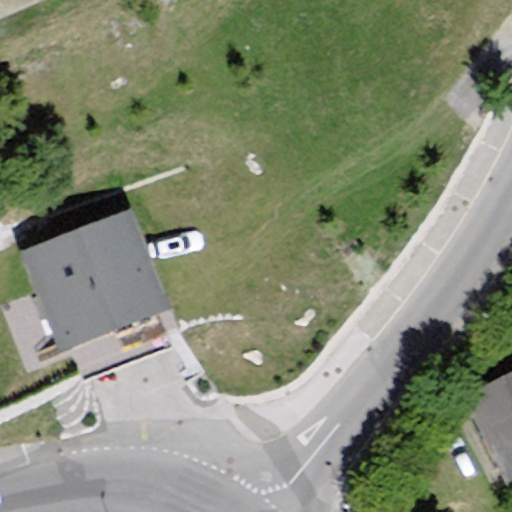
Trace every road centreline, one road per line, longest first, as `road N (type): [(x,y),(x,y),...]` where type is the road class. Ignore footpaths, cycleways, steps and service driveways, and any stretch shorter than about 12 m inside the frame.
road 1 (residential): [(294,511),(460,250),(511,184)]
road 2 (tertiary): [(0,509),(129,484),(217,511)]
